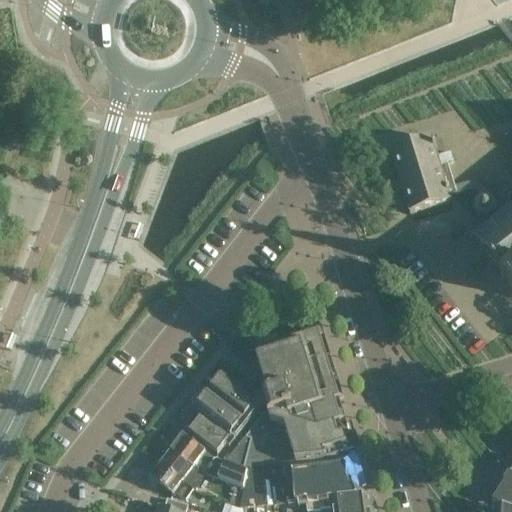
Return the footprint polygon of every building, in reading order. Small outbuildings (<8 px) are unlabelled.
[(511,200),(510,198),(511,196),(511,190),(506,183),(495,191),(485,190),(481,187),(478,185),(473,184),(469,184),(464,185),(454,188),(448,166),(454,165),(450,153),(437,157),(431,139),(390,152),(410,215),(451,203),(449,197),(466,192),(470,192),(474,192),(477,194),(481,197),(474,202),(473,211),(479,219),(488,220),(491,223),(489,225),(487,222),(485,223),(487,226),(474,237),(471,234),(469,235),(472,238),(470,240),(471,242),(473,240),(482,252),(479,254),(482,257),(485,255),(494,267),(491,269),(494,273),(497,270),(511,290),(511,295),(511,296),(511,200)] [(267,412),(264,416),(270,418),(272,424),(288,429),(300,468),(326,465),(326,463),(361,451),(355,431),(349,433),(345,423),(343,424),(336,403),(339,402),(318,335),(273,348),(275,355),(257,360),(269,398),(264,400),(267,412)] [(195,414),(202,420),(190,436),(217,457),(256,406),(222,380),(195,414)] [(251,432),(242,473),(244,493),(244,509),(284,505),(284,507),(372,498),(367,492),(373,490),(361,451),(326,463),(326,465),(300,468),(288,429),(272,424),(270,418),(264,416),(251,432)] [(249,440),(251,432),(225,463),(224,466),(242,473),(249,440)] [(184,438),(172,454),(194,471),(195,469),(199,465),(207,471),(214,461),(184,438)] [(172,454),(160,469),(182,486),(193,492),(206,476),(195,469),(194,471),(172,454)] [(244,493),(242,473),(224,466),(218,480),(233,487),(233,488),(244,493)] [(187,502),(193,493),(193,492),(182,486),(160,469),(148,484),(156,491),(159,487),(173,498),(187,502)] [(511,475),(495,502),(496,503),(511,508),(511,475)] [(244,509),(244,493),(233,488),(229,506),(240,509),(244,509)] [(372,498),(284,507),(285,511),(378,511),(378,510),(376,505),(374,501),(372,498)]
